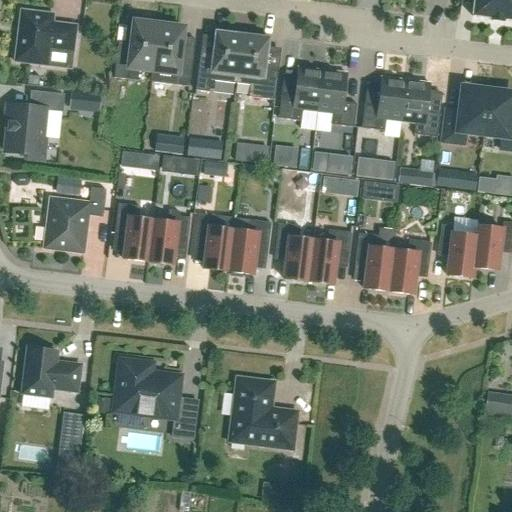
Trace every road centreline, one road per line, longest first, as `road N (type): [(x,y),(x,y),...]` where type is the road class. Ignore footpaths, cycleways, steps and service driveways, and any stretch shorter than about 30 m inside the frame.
road 1 (residential): [(411,329),(37,280),(0,265)]
road 2 (residential): [(511,57),(363,38),(354,19),(199,0)]
road 3 (residential): [(374,511),(411,329)]
